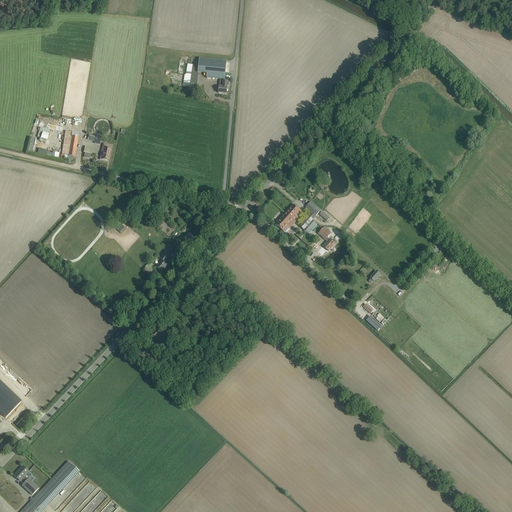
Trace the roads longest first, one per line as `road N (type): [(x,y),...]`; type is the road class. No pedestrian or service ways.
road 1 (track): [(180,275),(191,286),(216,279),(470,511)]
road 2 (tertiary): [(0,466),(243,208)]
road 3 (tertiary): [(243,208),(436,0)]
road 4 (unclassified): [(242,0),(224,199)]
road 5 (unclassified): [(224,199),(34,158)]
